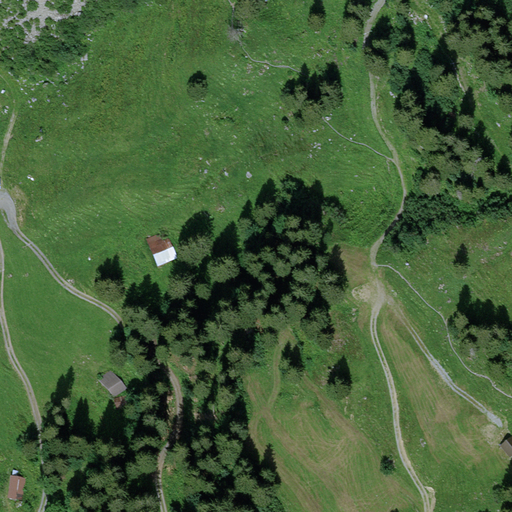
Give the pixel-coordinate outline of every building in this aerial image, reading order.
[(166,243),(146,253),(155,271),(175,261),(166,243)] [(111,372),(102,380),(114,395),(123,388),(111,372)] [(127,397),(115,399),(117,409),(129,406),(127,397)] [(511,461),(511,436),(497,448),(510,463),(511,461)] [(12,477),(10,496),(22,498),(25,479),(12,477)]
